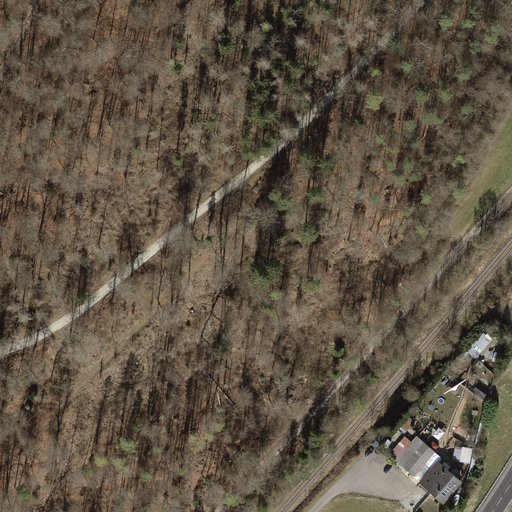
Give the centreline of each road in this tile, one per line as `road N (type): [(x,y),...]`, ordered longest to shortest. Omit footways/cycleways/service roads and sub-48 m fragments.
road 1 (track): [(222,511),(511,191)]
road 2 (track): [(0,351),(90,301),(303,129)]
